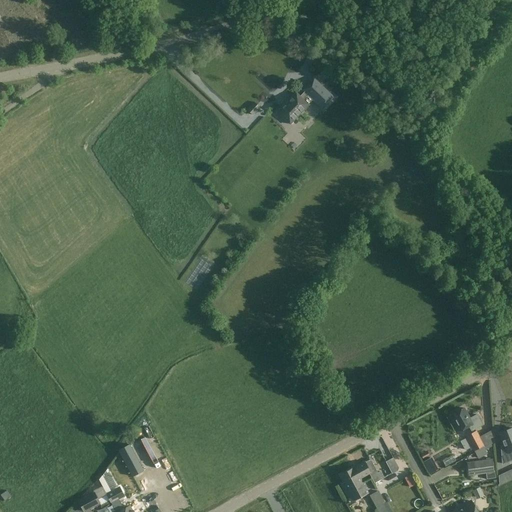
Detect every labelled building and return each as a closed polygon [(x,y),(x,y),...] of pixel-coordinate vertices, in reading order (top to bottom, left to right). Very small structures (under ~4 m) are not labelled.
[(256,51),(266,67),(281,57),(271,42),(256,51)] [(266,93),(280,86),(275,76),(261,83),(266,93)] [(300,96),(304,100),(308,96),(324,110),(335,98),(316,80),(304,91),(300,96)] [(254,97),(258,93),(251,85),(247,89),(254,97)] [(304,100),(296,93),(277,112),(290,124),(309,105),(308,104),(312,100),(308,96),(304,100)] [(252,115),(260,107),(254,102),(246,109),(252,115)] [(477,416),(470,419),(464,409),(451,416),(460,432),(469,427),(471,431),(482,426),(477,416)] [(437,422),(436,421),(431,423),(436,432),(451,423),(447,416),(437,422)] [(502,464),(511,460),(511,428),(500,433),(504,446),(501,447),(502,464)] [(484,446),(479,437),(476,432),(466,437),(474,451),(484,446)] [(133,477),(144,471),(130,445),(119,450),(133,477)] [(487,454),(485,448),(476,453),(478,458),(487,454)] [(393,458),(386,462),(392,474),(398,471),(399,468),(393,458)] [(438,469),(431,458),(424,462),(431,473),(438,469)] [(494,471),(493,471),(492,460),(467,463),(469,475),(485,473),(486,479),(495,478),(494,471)] [(354,467),(340,475),(344,484),(342,485),(351,502),(368,493),(360,478),(370,472),(365,462),(354,468),(354,467)] [(108,467),(102,470),(106,483),(112,480),(108,467)] [(100,470),(95,472),(103,488),(108,485),(100,470)] [(378,473),(371,477),(374,483),(384,478),(381,471),(378,473)] [(411,475),(405,478),(410,487),(416,484),(411,475)] [(106,492),(119,485),(117,481),(104,488),(106,492)] [(111,504),(125,497),(120,487),(106,494),(111,504)] [(83,511),(86,511),(101,504),(98,500),(103,497),(100,490),(95,493),(94,492),(78,501),(83,511)] [(370,495),(379,511),(393,511),(388,502),(385,503),(378,491),(370,495)] [(455,511),(477,511),(471,502),(455,511)]
